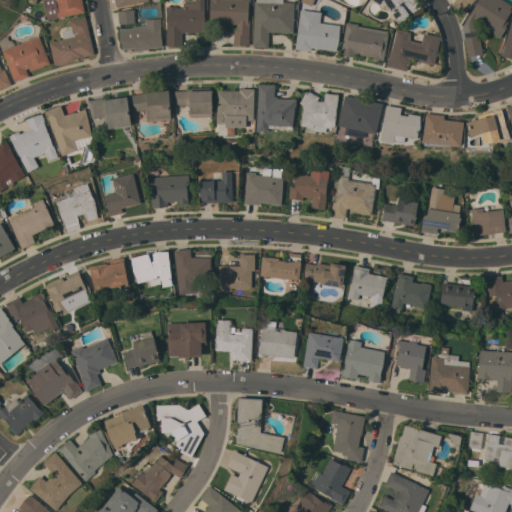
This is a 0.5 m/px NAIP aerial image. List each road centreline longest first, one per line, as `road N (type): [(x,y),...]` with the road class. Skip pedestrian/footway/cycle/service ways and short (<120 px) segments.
road 1 (tertiary): [(511,81),(457,97),(332,73),(181,66),(79,80),(0,109),(20,463)]
road 2 (residential): [(511,418),(279,384),(185,382),(95,406),(45,441),(0,489)]
road 3 (tertiary): [(511,254),(443,257),(325,236),(189,229),(94,242),(0,282)]
road 4 (residential): [(220,381),(214,450),(174,511)]
